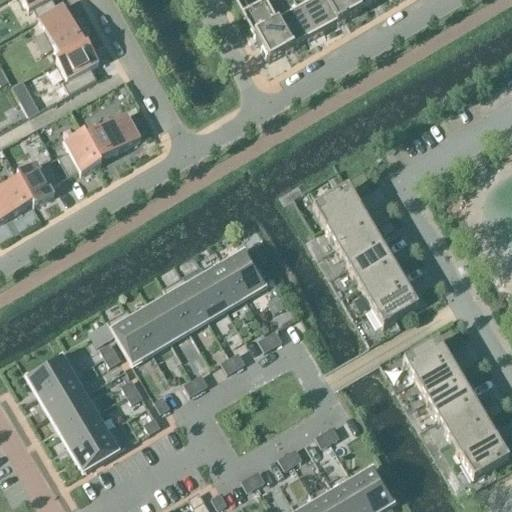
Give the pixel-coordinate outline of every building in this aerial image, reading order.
[(59,1),(58,0),(16,0),(33,29),(57,16),(51,5),(59,1)] [(351,0),(325,0),(321,2),(336,30),(360,16),(351,0)] [(299,14),(314,42),(336,30),(321,2),(299,14)] [(253,40),(277,26),(265,4),(240,17),(253,40)] [(299,14),(277,26),(292,54),(314,42),(299,14)] [(57,16),(33,29),(55,69),(87,52),(86,51),(84,52),(68,22),(62,25),(57,16)] [(292,54),(277,26),(253,40),(268,67),(292,54)] [(98,71),(87,52),(55,69),(66,89),(62,91),(67,101),(95,86),(90,75),(98,71)] [(31,105),(21,110),(28,123),(38,117),(31,105)] [(83,139),(82,139),(100,170),(99,168),(140,146),(126,121),(85,143),(83,139)] [(100,170),(82,139),(63,150),(68,158),(53,167),(63,186),(78,177),(80,181),(100,170)] [(63,186),(53,167),(38,174),(36,170),(17,181),(34,212),(54,201),(49,193),(63,186)] [(34,212),(17,181),(16,181),(18,185),(0,195),(0,227),(32,210),(33,212),(34,212)] [(346,194),(311,214),(323,234),(358,213),(346,194)] [(370,233),(358,213),(323,234),(335,254),(370,233)] [(382,253),(370,233),(335,254),(347,274),(382,253)] [(394,273),(382,253),(347,274),(359,294),(394,273)] [(243,259),(223,270),(244,305),(263,293),(243,259)] [(244,305),(223,270),(205,281),(225,316),(244,305)] [(370,314),(405,293),(394,273),(359,294),(370,314)] [(181,284),(206,327),(225,316),(205,281),(187,292),(182,284),(181,284)] [(188,338),(206,327),(181,284),(162,295),(188,338)] [(405,293),(370,314),(382,334),(417,313),(405,293)] [(169,349),(188,338),(162,295),(162,296),(166,304),(149,314),(169,349)] [(125,317),(151,360),(169,349),(149,314),(131,325),(126,316),(125,317)] [(131,371),(151,360),(125,317),(106,328),(131,371)] [(266,342),(272,353),(281,348),(275,337),(266,342)] [(263,359),(272,353),(266,342),(257,347),(263,359)] [(437,346),(402,367),(413,387),(448,366),(437,346)] [(103,365),(114,358),(109,349),(98,356),(103,365)] [(120,367),(114,358),(103,365),(108,374),(120,367)] [(38,403),(80,378),(69,359),(54,368),(52,365),(38,373),(39,376),(26,384),(38,403)] [(244,370),(237,359),(228,364),(235,375),(244,370)] [(226,381),(235,375),(228,364),(219,369),(226,381)] [(448,366),(413,387),(425,407),(460,386),(448,366)] [(49,422),(83,401),(72,384),(81,379),(80,378),(38,403),(49,422)] [(207,392),(200,381),(191,386),(198,397),(207,392)] [(125,402),(136,395),(131,386),(119,393),(125,402)] [(189,403),(198,397),(191,386),(182,391),(189,403)] [(460,386),(425,407),(437,427),(472,406),(460,386)] [(136,395),(125,402),(130,411),(142,404),(136,395)] [(83,401),(49,422),(60,440),(94,420),(83,401)] [(159,420),(169,415),(162,403),(152,409),(159,420)] [(472,406),(437,427),(449,447),(484,426),(472,406)] [(105,438),(94,420),(60,440),(71,459),(113,434),(113,433),(105,438)] [(154,424),(142,431),(148,441),(159,434),(154,424)] [(484,426),(449,447),(461,467),(496,446),(484,426)] [(323,438),(329,450),(338,444),(332,433),(323,438)] [(125,453),(113,434),(71,459),(82,479),(125,453)] [(320,455),(329,450),(323,438),(313,444),(320,455)] [(496,446),(461,467),(472,486),(507,465),(496,446)] [(285,460),(292,472),(301,466),(294,455),(285,460)] [(283,477),(292,472),(285,460),(276,466),(283,477)] [(352,487),(366,511),(388,511),(392,510),(371,475),(352,487)] [(248,482),(255,494),(264,488),(257,477),(248,482)] [(246,499),(255,494),(248,482),(239,488),(246,499)] [(341,511),(366,511),(352,487),(333,498),(341,511)] [(316,511),(341,511),(333,498),(314,509),(316,511)] [(186,506),(190,511),(197,511),(204,508),(198,499),(186,506)] [(213,511),(224,511),(226,511),(219,500),(210,505),(213,511)]
